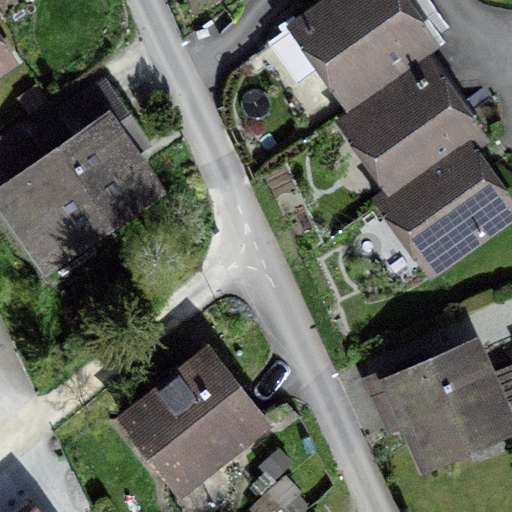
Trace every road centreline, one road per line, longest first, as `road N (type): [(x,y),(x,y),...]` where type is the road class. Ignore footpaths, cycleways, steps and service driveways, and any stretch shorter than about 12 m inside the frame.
road 1 (residential): [(249,241),(0,458)]
road 2 (residential): [(249,241),(373,511)]
road 3 (residential): [(146,0),(249,241)]
